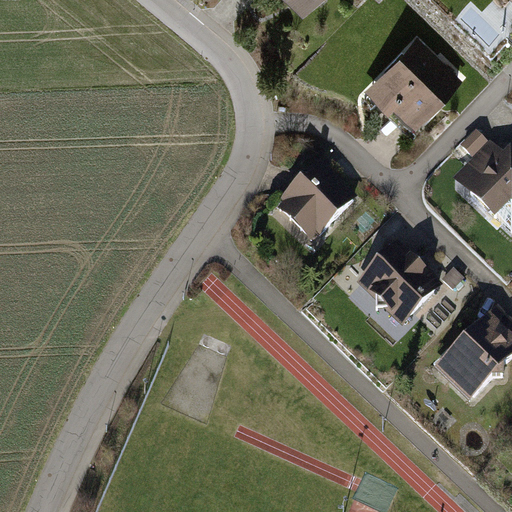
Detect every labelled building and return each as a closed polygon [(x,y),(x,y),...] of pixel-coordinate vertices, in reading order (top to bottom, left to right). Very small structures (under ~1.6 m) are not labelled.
[(417,127),(464,80),(420,36),(366,89),(388,111),(395,104),(417,127)] [(494,145),(456,182),(496,222),(511,206),(511,148),(505,156),(494,145)] [(364,203),(322,161),(277,205),(319,247),(364,203)] [(446,288),(400,242),(357,285),(403,331),(446,288)] [(511,368),(511,318),(500,307),(439,371),(476,406),(511,368)]
